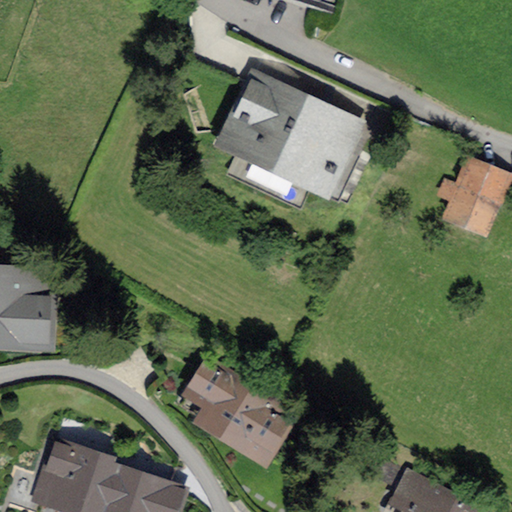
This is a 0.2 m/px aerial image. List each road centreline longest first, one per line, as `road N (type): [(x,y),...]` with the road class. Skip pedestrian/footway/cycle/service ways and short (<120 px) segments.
road 1 (residential): [(208,0),(293,52),(511,148)]
road 2 (residential): [(0,382),(87,374),(147,412),(201,473),(219,511)]
